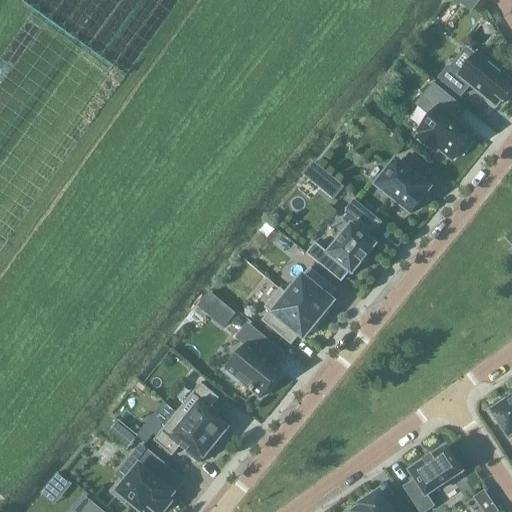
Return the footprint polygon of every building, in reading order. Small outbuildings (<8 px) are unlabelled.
[(478,0),(462,0),(474,10),(480,2),(478,0)] [(450,69),(441,81),(461,97),(470,86),(497,108),(502,102),(504,103),(511,93),(511,92),(511,91),(511,89),(511,82),(504,76),(507,73),(494,62),(492,66),(479,55),(461,78),(450,69)] [(459,107),(433,86),(423,98),(438,109),(418,133),(420,135),(417,139),(435,154),(439,150),(452,161),(460,151),(463,154),(473,142),(470,139),(472,136),(450,118),(459,107)] [(396,163),(377,187),(394,200),(392,203),(404,214),(407,210),(411,214),(424,199),(422,198),(428,189),(422,184),(431,172),(410,155),(401,167),(396,163)] [(332,180),(325,189),(335,197),(342,188),(332,180)] [(315,245),(307,255),(341,283),(349,274),(352,277),(377,246),(367,238),(372,232),(374,233),(382,224),(354,201),(346,211),(356,219),(327,254),(315,245)] [(280,290),(321,324),(330,313),(327,311),(334,303),(329,300),(337,291),(310,268),(288,296),(280,289),(280,290)] [(312,335),(321,324),(280,290),(257,318),(291,346),(292,346),(288,342),(295,334),(303,340),(310,333),(312,335)] [(275,348),(248,326),(237,339),(247,346),(227,371),(228,372),(226,375),(238,384),(240,382),(251,391),(250,392),(253,394),(254,393),(261,399),(281,374),(265,361),(275,348)] [(201,384),(177,413),(216,445),(232,425),(212,409),(219,400),(201,384)] [(511,398),(490,412),(508,439),(511,436),(511,398)] [(164,403),(137,436),(146,444),(154,435),(157,438),(177,414),(164,403)] [(157,438),(154,442),(172,457),(180,448),(200,464),(216,445),(177,413),(177,414),(157,438)] [(118,422),(109,435),(115,440),(125,427),(118,422)] [(170,470),(141,446),(129,461),(138,469),(127,484),(123,481),(112,495),(126,506),(129,502),(140,511),(163,511),(169,505),(166,502),(172,495),(159,484),(170,470)] [(463,474),(447,448),(409,473),(415,482),(405,488),(420,511),(427,511),(434,508),(427,497),(463,474)] [(58,476),(50,486),(60,494),(68,483),(58,476)] [(363,509),(357,511),(406,511),(403,506),(393,511),(390,511),(379,495),(361,506),(363,509)] [(100,511),(86,500),(86,499),(84,498),(83,499),(84,500),(73,511),(100,511)]
